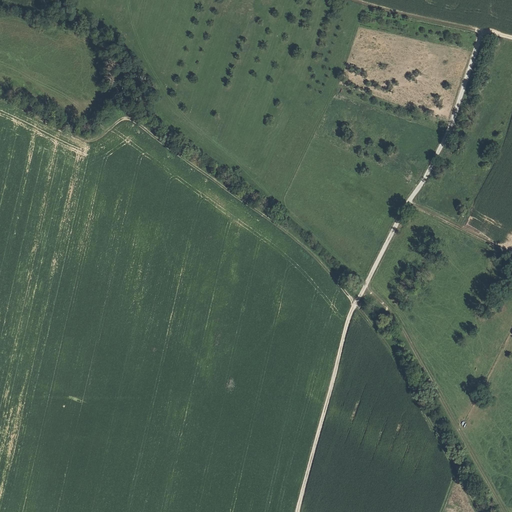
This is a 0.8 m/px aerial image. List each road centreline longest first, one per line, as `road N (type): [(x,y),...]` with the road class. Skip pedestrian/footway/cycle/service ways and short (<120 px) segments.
road 1 (track): [(298,511),(351,312),(441,147),(482,35),(511,38)]
road 2 (track): [(364,285),(400,328),(502,511)]
road 3 (track): [(348,0),(488,34)]
